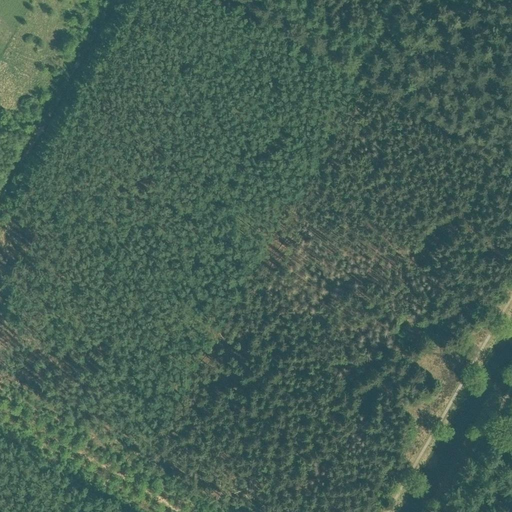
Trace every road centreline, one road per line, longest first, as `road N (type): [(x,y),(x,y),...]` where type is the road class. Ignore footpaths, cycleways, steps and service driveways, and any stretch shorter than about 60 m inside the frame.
road 1 (track): [(0,203),(117,0)]
road 2 (track): [(434,511),(511,376)]
